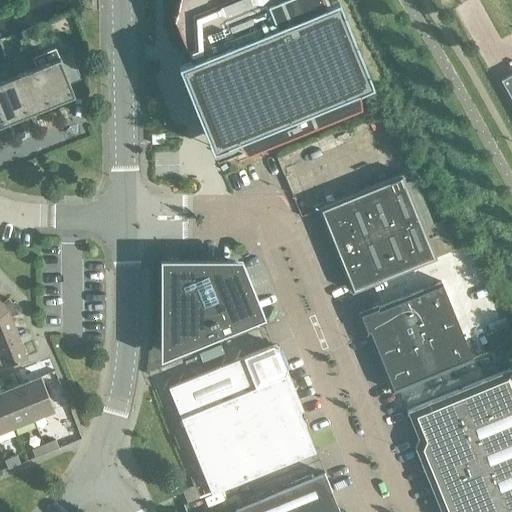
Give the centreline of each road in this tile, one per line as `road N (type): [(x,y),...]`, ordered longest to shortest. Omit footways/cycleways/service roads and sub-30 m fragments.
road 1 (unclassified): [(405,511),(287,230),(261,211),(229,203),(181,203),(152,217)]
road 2 (unclassified): [(152,217),(182,231),(239,232),(267,248),(377,511)]
road 3 (tertiary): [(87,477),(115,413),(125,362),(125,217)]
road 4 (tertiary): [(125,217),(121,0)]
road 5 (residential): [(125,217),(0,209)]
